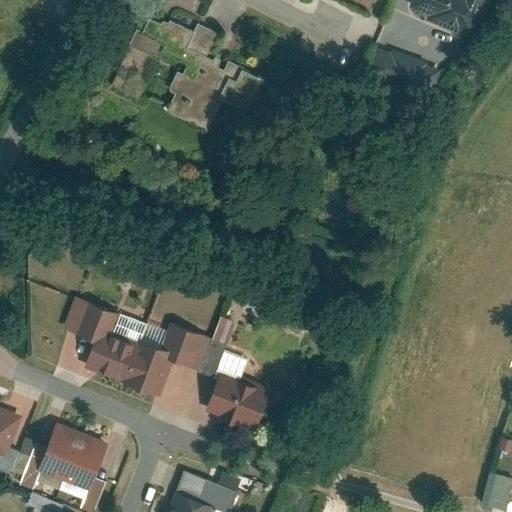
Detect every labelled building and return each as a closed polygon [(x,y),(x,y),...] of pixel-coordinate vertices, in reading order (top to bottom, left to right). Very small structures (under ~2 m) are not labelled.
[(479,37),(493,0),(411,0),(408,9),(479,37)] [(177,115),(209,128),(222,98),(244,107),(260,72),(227,58),(225,63),(208,56),(219,31),(198,22),(195,29),(152,10),(137,45),(182,64),(173,86),(187,92),(177,115)] [(367,43),(359,76),(426,93),(434,60),(367,43)] [(123,266),(120,245),(104,247),(107,268),(123,266)] [(137,335),(112,325),(118,311),(86,298),(73,329),(92,337),(82,362),(158,391),(172,355),(198,364),(209,333),(169,318),(160,343),(137,335)] [(212,334),(226,339),(234,318),(220,313),(212,334)] [(209,333),(198,364),(214,370),(226,339),(212,334),(209,333)] [(267,383),(218,368),(206,407),(254,422),(267,383)] [(0,403),(0,448),(6,451),(21,412),(0,403)] [(108,445),(56,424),(46,448),(38,468),(90,489),(95,476),(108,445)] [(34,444),(20,480),(31,484),(38,468),(46,448),(34,444)] [(187,466),(179,487),(229,506),(233,508),(241,487),(187,466)] [(502,508),(509,476),(484,470),(477,502),(502,508)] [(83,505),(96,511),(108,481),(95,476),(90,489),(83,505)] [(179,487),(168,511),(226,511),(229,506),(179,487)]
